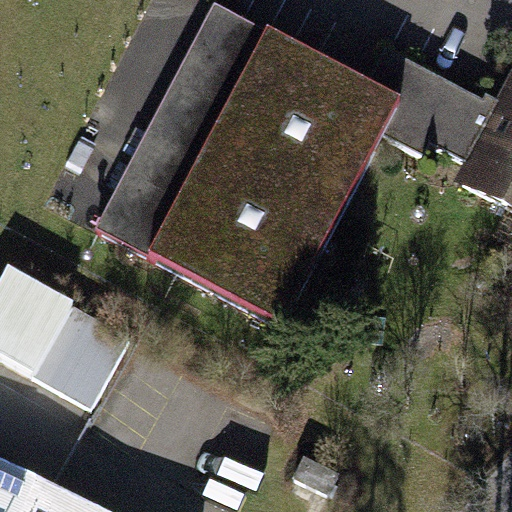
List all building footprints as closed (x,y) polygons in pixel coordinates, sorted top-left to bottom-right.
[(366,99),(204,12),(83,235),(276,340),(379,150),(398,116),(366,99)] [(455,189),(494,114),(390,63),(366,99),(398,116),(379,150),(455,189)] [(511,80),(494,114),(455,189),(511,218),(511,80)] [(0,358),(97,411),(140,332),(15,264),(0,291),(0,358)] [(82,511),(0,473),(0,511),(82,511)]
